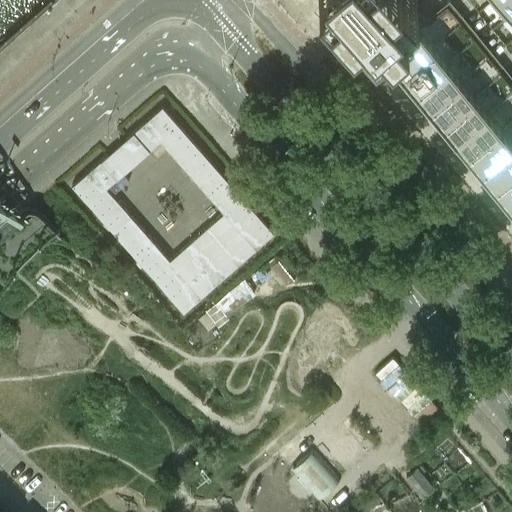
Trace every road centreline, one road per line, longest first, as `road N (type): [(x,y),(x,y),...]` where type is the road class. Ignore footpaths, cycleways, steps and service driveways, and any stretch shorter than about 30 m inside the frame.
road 1 (secondary): [(174,59),(219,83),(511,418)]
road 2 (secondary): [(511,357),(210,11)]
road 3 (secondary): [(210,11),(183,4),(146,14),(0,138)]
road 4 (secondary): [(0,197),(132,79),(174,59)]
